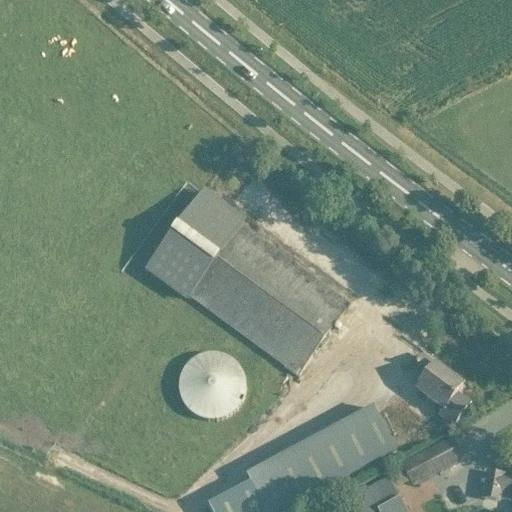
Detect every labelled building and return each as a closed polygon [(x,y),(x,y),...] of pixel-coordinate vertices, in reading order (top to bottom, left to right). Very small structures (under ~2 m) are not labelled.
[(298,380),(339,324),(351,308),(243,229),(246,224),(205,193),(145,275),(186,305),(190,300),(298,380)] [(180,387),(180,390),(180,393),(181,396),(181,400),(183,403),(184,406),(186,409),(188,411),(190,414),(192,416),(195,418),(198,419),(200,421),(203,422),(207,423),(210,423),(213,423),(216,423),(220,423),(223,422),(226,421),(229,420),(232,418),(234,416),(237,414),(239,411),(241,409),(243,406),(244,403),(245,400),(246,396),(247,393),(247,390),(247,387),(246,383),(245,380),(244,377),(243,374),(241,371),(239,369),(237,366),(235,364),(232,362),(229,361),(226,359),(223,358),(220,357),(217,357),(214,357),(210,357),(207,357),(204,358),(201,359),(198,361),(195,362),(192,364),(190,366),(188,369),(186,371),(184,374),(183,377),(181,380),(181,383),(180,387)] [(457,396),(458,395),(463,388),(423,359),(412,374),(425,383),(418,392),(444,411),(438,419),(452,429),(470,406),(457,396)] [(252,486),(209,509),(210,511),(287,511),(291,510),(333,488),(397,453),(374,410),(312,444),(247,478),(252,486)] [(452,440),(401,465),(402,469),(409,482),(412,488),(463,462),(452,440)] [(488,475),(484,500),(500,503),(500,500),(511,502),(511,480),(503,479),(504,478),(488,475)] [(365,489),(349,498),(356,511),(405,511),(394,491),(388,481),(367,492),(365,489)]
